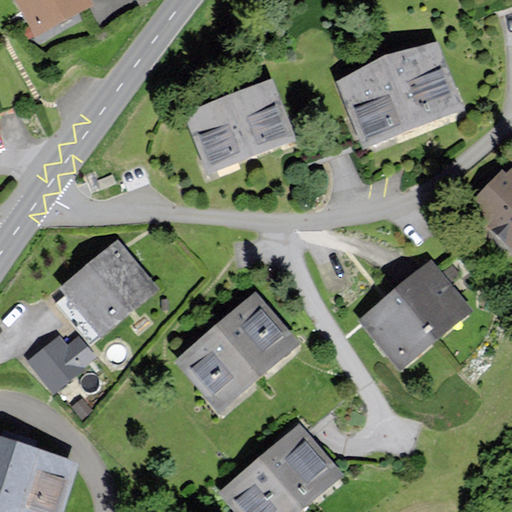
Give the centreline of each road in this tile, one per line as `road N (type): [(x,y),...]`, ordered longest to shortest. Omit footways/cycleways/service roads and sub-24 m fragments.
road 1 (residential): [(511,118),(411,198),(310,222),(73,209),(42,193)]
road 2 (secondary): [(42,193),(184,0)]
